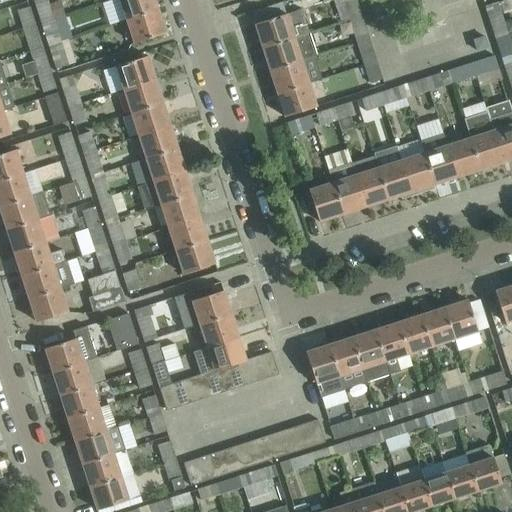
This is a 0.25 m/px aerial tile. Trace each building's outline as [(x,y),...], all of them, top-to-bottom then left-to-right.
[(60,1),(49,4),(47,0),(33,0),(40,23),(53,18),(65,15),(60,1)] [(158,10),(154,0),(119,0),(126,20),(148,13),(158,10)] [(295,0),(288,0),(252,12),(256,24),(254,24),(262,48),(294,38),(286,14),(299,10),(295,0)] [(349,20),(361,16),(356,0),(348,0),(343,2),(349,20)] [(21,29),(34,25),(28,6),(15,11),(21,29)] [(158,10),(148,13),(126,20),(134,43),(165,33),(158,10)] [(495,37),(507,33),(501,15),(489,19),(495,37)] [(361,16),(349,20),(355,37),(367,33),(361,16)] [(53,18),(40,23),(46,41),(59,36),(53,18)] [(29,52),(41,48),(34,25),(21,29),(29,52)] [(495,37),(500,54),(500,55),(511,51),(511,48),(507,33),(495,37)] [(473,40),(477,51),(487,48),(484,37),(473,40)] [(301,61),(294,38),(262,48),(270,71),(301,61)] [(364,66),(376,62),(370,44),(358,48),(364,66)] [(72,48),(63,51),(62,47),(49,50),(55,69),(67,64),(66,61),(75,58),(72,48)] [(36,75),(49,71),(41,48),(29,52),(36,75)] [(147,56),(137,60),(116,66),(123,90),(155,79),(147,56)] [(493,70),(489,57),(471,63),(475,75),(493,70)] [(308,83),(301,61),(270,71),(277,94),(308,83)] [(376,62),(364,66),(370,83),(382,79),(376,62)] [(509,84),(511,82),(511,62),(503,65),(509,84)] [(475,75),(471,63),(453,69),(457,81),(466,78),(470,88),(478,85),(475,75)] [(49,71),(36,75),(42,92),(54,88),(49,71)] [(429,90),(447,85),(443,72),(425,78),(429,90)] [(429,90),(425,78),(407,84),(411,96),(429,90)] [(162,103),(155,79),(123,90),(131,113),(162,103)] [(277,94),(285,117),(316,107),(308,83),(277,94)] [(67,108),(80,104),(74,86),(62,90),(67,108)] [(401,100),(397,87),(379,93),(383,105),(401,100)] [(50,121),(63,117),(56,93),(43,97),(50,121)] [(383,105),(379,93),(361,99),(365,111),(383,105)] [(337,120),(353,115),(349,102),(332,107),(337,120)] [(170,126),(162,103),(131,113),(138,136),(170,126)] [(80,104),(67,108),(73,125),(85,121),(80,104)] [(337,120),(332,107),(314,113),(318,126),(337,120)] [(3,111),(0,111),(0,137),(10,135),(3,111)] [(511,111),(489,119),(503,162),(511,158),(511,111)] [(503,162),(489,119),(487,112),(464,119),(470,138),(480,169),(503,162)] [(285,122),(289,135),(313,128),(309,115),(285,122)] [(422,136),(442,132),(441,124),(420,128),(422,136)] [(177,149),(170,126),(138,136),(146,159),(177,149)] [(63,156),(75,151),(69,132),(56,137),(63,156)] [(82,154),(95,150),(89,132),(76,136),(82,154)] [(447,146),(443,134),(420,142),(434,184),(457,177),(447,146)] [(480,169),(470,138),(447,146),(457,177),(480,169)] [(396,148),(401,161),(411,192),(434,184),(420,142),(419,140),(396,148)] [(185,171),(177,149),(146,159),(153,182),(185,171)] [(0,180),(23,173),(15,150),(0,154),(0,180)] [(95,150),(82,154),(88,171),(100,167),(95,150)] [(71,182),(83,179),(78,161),(65,165),(71,182)] [(411,192),(401,161),(378,168),(388,199),(411,192)] [(350,162),(327,169),(332,183),(342,214),(365,206),(355,175),(350,162)] [(388,199),(378,168),(355,175),(365,206),(388,199)] [(185,171),(153,182),(137,187),(144,210),(161,205),(192,194),(185,171)] [(0,205),(30,196),(23,173),(0,180),(0,205)] [(97,200),(109,196),(103,178),(92,182),(97,200)] [(89,196),(83,179),(71,182),(75,196),(77,200),(89,196)] [(332,183),(327,184),(308,190),(318,221),(342,214),(332,183)] [(199,217),(192,194),(161,205),(168,227),(199,217)] [(38,219),(30,196),(0,205),(0,209),(6,229),(38,219)] [(109,196),(97,200),(102,217),(114,214),(109,196)] [(86,228),(99,224),(93,207),(80,211),(86,228)] [(207,241),(199,217),(168,227),(175,251),(197,244),(207,241)] [(45,242),(38,219),(6,229),(14,252),(45,242)] [(99,224),(86,228),(92,247),(105,242),(99,224)] [(112,246),(124,242),(118,224),(106,228),(112,246)] [(207,241),(197,244),(175,251),(183,274),(214,264),(207,241)] [(49,254),(45,242),(14,252),(21,275),(53,265),(64,262),(60,250),(49,254)] [(124,242),(112,246),(117,263),(129,259),(124,242)] [(101,274),(113,270),(108,253),(95,257),(101,274)] [(60,288),(53,265),(21,275),(29,298),(60,288)] [(107,292),(88,298),(92,311),(123,301),(113,270),(101,274),(107,292)] [(127,291),(139,288),(133,270),(121,274),(127,291)] [(511,320),(511,285),(494,291),(504,323),(511,320)] [(60,288),(29,298),(36,322),(68,312),(60,288)] [(223,291),(213,294),(192,301),(199,325),(231,314),(223,291)] [(478,331),(468,300),(444,308),(454,339),(478,331)] [(454,339),(444,308),(421,315),(431,346),(454,339)] [(115,317),(107,319),(118,351),(137,345),(136,339),(127,313),(115,317)] [(238,337),(231,314),(199,325),(207,347),(238,337)] [(141,336),(154,332),(148,315),(135,319),(141,336)] [(431,346),(421,315),(398,322),(408,354),(431,346)] [(408,354),(398,322),(375,330),(385,361),(389,374),(399,371),(395,358),(408,354)] [(86,326),(73,330),(76,338),(45,349),(52,372),(84,362),(96,358),(86,326)] [(385,361),(375,330),(352,337),(362,369),(385,361)] [(245,360),(238,337),(207,347),(214,370),(215,370),(226,366),(237,363),(245,360)] [(362,369),(352,337),(329,345),(339,376),(362,369)] [(151,365),(163,361),(157,344),(145,348),(151,365)] [(339,376),(329,345),(306,352),(319,394),(342,387),(338,376),(339,376)] [(132,372),(145,368),(139,349),(126,353),(132,372)] [(279,374),(271,352),(271,351),(259,355),(267,378),(279,374)] [(256,382),(267,378),(259,355),(248,359),(256,382)] [(256,382),(248,359),(245,360),(237,363),(244,385),(256,382)] [(163,361),(151,365),(156,382),(169,378),(163,361)] [(91,385),(84,362),(52,372),(60,395),(91,385)] [(233,389),(244,385),(237,363),(226,366),(233,389)] [(222,393),(233,389),(226,366),(215,370),(222,393)] [(145,368),(132,372),(138,388),(150,384),(145,368)] [(222,393),(215,370),(214,370),(204,373),(211,396),(222,393)] [(200,400),(211,396),(204,373),(193,377),(200,400)] [(472,395),(495,388),(491,375),(468,382),(472,395)] [(189,403),(200,400),(193,377),(182,381),(189,403)] [(178,407),(189,403),(182,381),(171,384),(178,407)] [(449,402),(472,395),(468,382),(445,389),(449,402)] [(171,384),(159,388),(166,411),(178,407),(171,384)] [(99,408),(91,385),(60,395),(67,418),(99,408)] [(504,402),(511,399),(511,387),(500,392),(504,402)] [(426,410),(449,402),(445,389),(422,397),(426,410)] [(161,413),(155,395),(143,399),(148,417),(161,413)] [(403,417),(426,410),(422,397),(399,404),(403,417)] [(455,419),(472,414),(468,401),(451,407),(455,419)] [(403,417),(399,404),(376,411),(380,424),(403,417)] [(455,419),(451,407),(431,413),(435,425),(455,419)] [(106,431),(99,408),(67,418),(75,441),(106,431)] [(357,432),(380,424),(376,411),(353,419),(357,432)] [(161,413),(148,417),(154,435),(166,431),(161,413)] [(409,433),(427,427),(423,416),(405,422),(409,433)] [(313,446),(325,442),(317,419),(306,423),(313,446)] [(334,424),(335,425),(330,427),(333,439),(357,432),(353,419),(334,424)] [(407,434),(409,433),(405,422),(381,430),(384,441),(388,453),(410,446),(407,434)] [(302,450),(313,446),(306,423),(294,427),(302,450)] [(116,427),(106,431),(75,441),(82,464),(113,454),(124,450),(116,427)] [(291,453),(302,450),(294,427),(283,430),(291,453)] [(280,457),(291,453),(283,430),(272,434),(280,457)] [(362,448),(384,441),(381,430),(359,437),(362,448)] [(269,460),(280,457),(272,434),(261,438),(269,460)] [(362,448),(359,437),(339,443),(342,455),(362,448)] [(258,464),(269,460),(261,438),(250,441),(258,464)] [(163,463),(176,459),(170,441),(157,445),(163,463)] [(247,468),(258,464),(250,441),(239,445),(247,468)] [(236,471),(247,468),(239,445),(228,448),(236,471)] [(489,445),(466,452),(466,454),(478,490),(501,483),(500,479),(495,464),(493,457),(489,445)] [(316,463),(330,459),(326,447),(312,452),(316,463)] [(224,475),(236,471),(228,448),(217,452),(224,475)] [(213,478),(224,475),(217,452),(206,455),(213,478)] [(316,463),(312,452),(278,463),(282,474),(316,463)] [(121,477),(113,454),(82,464),(89,487),(121,477)] [(478,490),(466,454),(443,461),(455,498),(478,490)] [(503,454),(493,457),(495,464),(500,479),(510,476),(503,454)] [(202,482),(213,478),(206,455),(195,459),(202,482)] [(181,477),(176,459),(163,463),(169,481),(170,480),(181,477)] [(202,482),(195,459),(183,463),(191,486),(202,482)] [(455,498),(443,461),(420,469),(432,505),(455,498)] [(243,486),(265,479),(277,475),(274,464),(239,476),(243,486)] [(419,466),(396,473),(400,487),(408,511),(411,511),(432,505),(420,469),(419,466)] [(219,494),(243,486),(239,476),(216,483),(219,494)] [(89,487),(97,510),(128,500),(121,477),(89,487)] [(181,477),(170,480),(174,491),(185,488),(181,477)] [(382,511),(377,494),(373,482),(351,490),(357,511),(382,511)] [(219,494),(216,483),(196,489),(200,500),(219,494)] [(408,511),(400,487),(377,494),(382,511),(408,511)] [(339,494),(342,505),(331,509),(331,511),(357,511),(351,490),(339,494)] [(174,511),(193,505),(189,492),(170,498),(174,511)] [(170,511),(174,511),(170,498),(151,505),(153,511),(170,511)] [(331,511),(331,509),(322,511),(306,511),(304,503),(293,506),(295,511),(331,511)]
